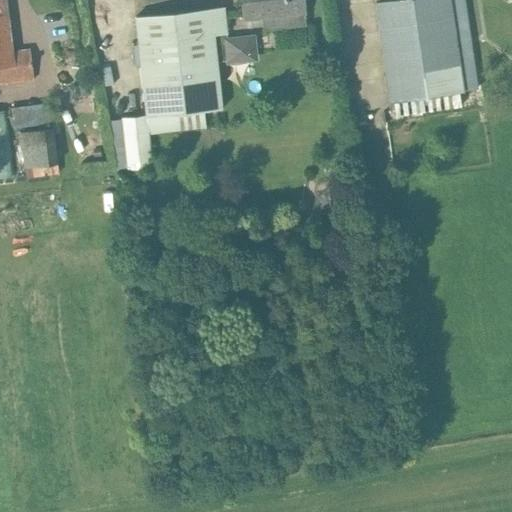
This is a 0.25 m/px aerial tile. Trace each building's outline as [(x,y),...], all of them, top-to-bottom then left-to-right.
[(0,0),(0,84),(33,80),(29,47),(11,49),(5,0),(0,0)] [(240,0),(243,21),(262,19),(263,30),(305,25),(304,14),(306,13),(304,0),(240,0)] [(459,92),(464,91),(477,89),(464,0),(374,0),(375,1),(373,1),(388,102),(393,101),(395,116),(461,106),(459,92)] [(134,16),(145,115),(122,118),(127,168),(151,166),(148,133),(205,127),(204,109),(223,108),(218,61),(226,60),(227,65),(257,62),(255,34),(227,37),(224,6),(134,16)] [(0,175),(14,174),(12,137),(0,137),(0,175)]
